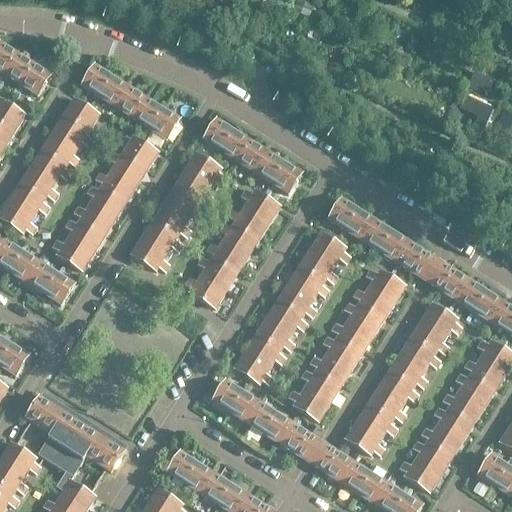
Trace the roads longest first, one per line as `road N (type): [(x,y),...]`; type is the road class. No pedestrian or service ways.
road 1 (residential): [(172,422),(333,169)]
road 2 (residential): [(291,498),(451,245)]
road 3 (residential): [(56,344),(216,93)]
road 4 (residential): [(0,186),(92,43)]
road 5 (residential): [(291,498),(172,422)]
road 6 (residential): [(333,169),(451,245)]
road 7 (residential): [(216,93),(333,169)]
road 8 (residential): [(92,43),(216,93)]
